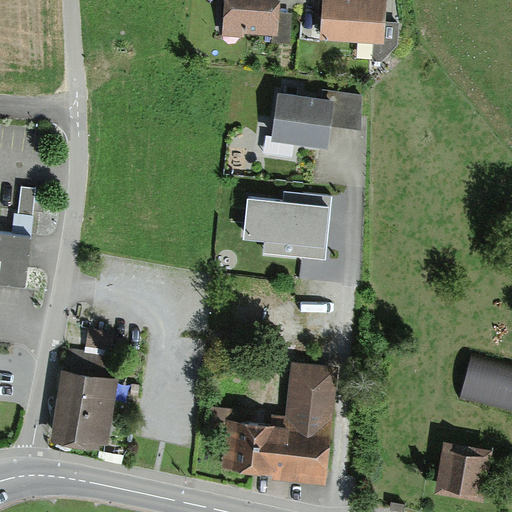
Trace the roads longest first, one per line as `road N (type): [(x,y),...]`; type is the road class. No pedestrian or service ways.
road 1 (residential): [(30,474),(77,189),(73,0)]
road 2 (secondary): [(229,511),(30,474)]
